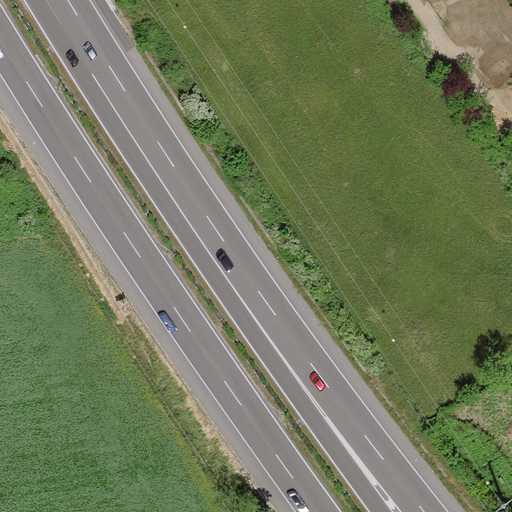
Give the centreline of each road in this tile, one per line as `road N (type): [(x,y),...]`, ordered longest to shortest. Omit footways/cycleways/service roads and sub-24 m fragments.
road 1 (motorway): [(0,37),(140,257),(318,511)]
road 2 (motorway): [(361,449),(206,232),(57,0)]
